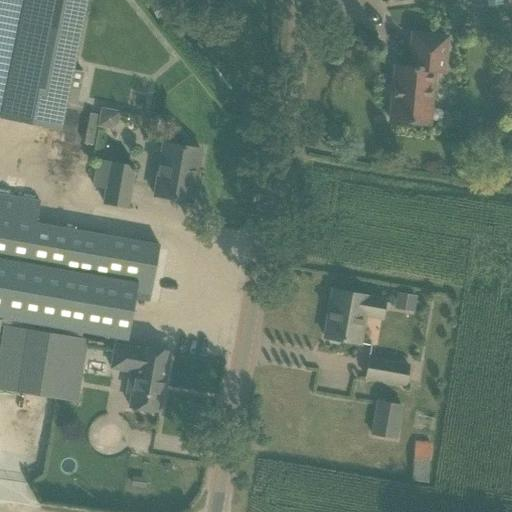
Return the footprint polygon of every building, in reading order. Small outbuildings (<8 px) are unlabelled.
[(0,0),(0,119),(53,130),(57,107),(64,108),(65,104),(75,106),(82,72),(72,70),(85,0),(0,0)] [(179,8),(174,0),(148,0),(143,4),(156,24),(179,8)] [(511,7),(511,0),(471,0),(462,1),(463,10),(484,7),(484,11),(511,7)] [(127,65),(134,30),(109,25),(102,60),(127,65)] [(390,122),(429,125),(434,71),(444,72),(447,38),(432,37),(412,35),(409,68),(395,67),(390,122)] [(121,111),(90,108),(86,144),(94,144),(96,124),(119,127),(121,111)] [(154,196),(191,202),(200,150),(163,144),(154,196)] [(103,203),(128,208),(135,167),(97,160),(92,187),(105,190),(103,203)] [(0,317),(127,340),(134,299),(149,302),(159,245),(36,224),(40,202),(0,195),(0,317)] [(340,341),(359,345),(364,314),(381,317),(384,301),(367,298),(367,297),(333,291),(324,339),(328,339),(329,343),(338,344),(340,341)] [(396,293),(393,309),(399,310),(413,313),(416,296),(396,293)] [(0,346),(0,389),(58,399),(63,367),(81,370),(86,340),(80,339),(82,332),(0,317),(0,326),(3,327),(0,346)] [(168,353),(113,344),(108,370),(128,373),(124,394),(132,395),(130,407),(159,412),(168,353)] [(365,378),(405,385),(408,366),(369,359),(365,378)] [(371,434),(395,438),(400,406),(376,402),(371,434)] [(414,478),(430,478),(431,441),(416,441),(414,478)]
